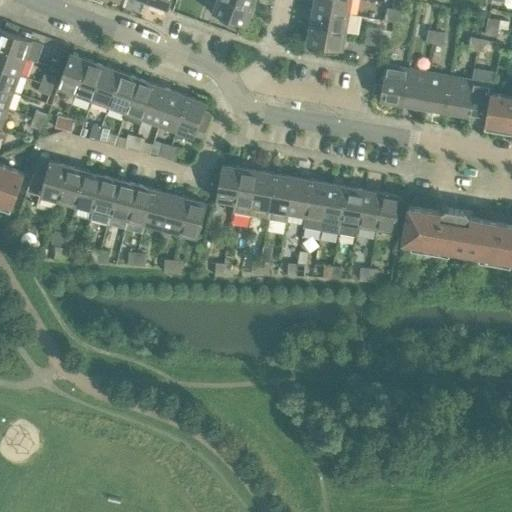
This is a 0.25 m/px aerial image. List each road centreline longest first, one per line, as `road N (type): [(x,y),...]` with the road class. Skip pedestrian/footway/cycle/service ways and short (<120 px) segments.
road 1 (residential): [(511,157),(253,110),(237,98)]
road 2 (residential): [(63,138),(193,169),(237,98)]
road 3 (residential): [(231,84),(217,68),(36,0)]
